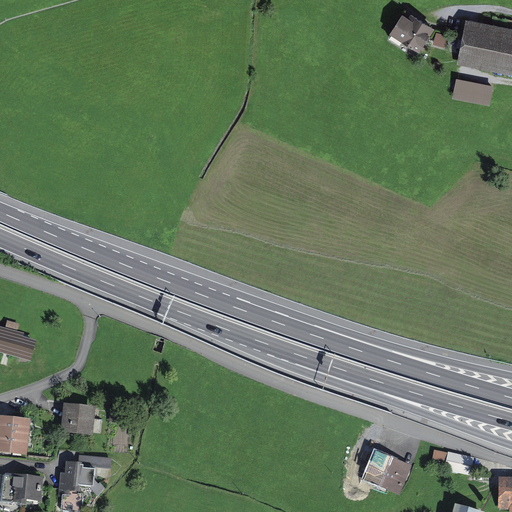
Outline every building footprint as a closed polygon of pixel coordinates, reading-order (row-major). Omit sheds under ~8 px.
[(406,9),(391,34),(425,54),(440,30),(406,9)] [(511,37),(466,30),(460,66),(510,75),(511,60),(511,37)] [(437,38),(434,48),(444,51),(448,42),(437,38)] [(456,85),(453,102),(491,109),(494,92),(456,85)] [(0,324),(0,345),(29,356),(36,337),(0,324)] [(67,399),(64,426),(93,430),(96,402),(67,399)] [(0,412),(0,445),(29,449),(32,416),(0,412)] [(476,455),(436,445),(432,463),(472,473),(476,455)] [(110,455),(66,455),(66,468),(58,468),(59,507),(83,506),(83,482),(95,482),(95,474),(110,474),(110,455)] [(378,455),(367,480),(383,486),(393,461),(378,455)] [(393,461),(383,486),(398,493),(409,467),(393,461)] [(0,468),(0,499),(27,500),(27,493),(42,493),(43,469),(0,468)] [(511,477),(499,477),(498,503),(511,503),(511,477)] [(455,499),(451,511),(483,511),(485,507),(455,499)]
